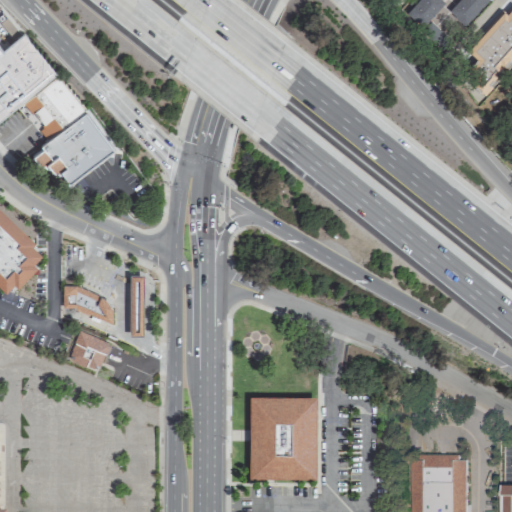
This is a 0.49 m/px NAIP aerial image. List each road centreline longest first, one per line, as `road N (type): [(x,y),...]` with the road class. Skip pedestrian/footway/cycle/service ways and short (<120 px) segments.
road 1 (primary): [(203,511),(204,180),(236,64)]
road 2 (motorway): [(183,168),(511,366)]
road 3 (motorway): [(256,116),(511,319)]
road 4 (residential): [(217,278),(394,347),(511,413)]
road 5 (motorway): [(511,251),(275,63)]
road 6 (primary): [(173,260),(172,511)]
road 7 (motorway): [(22,0),(183,168)]
road 8 (motorway): [(204,375),(229,224),(252,220),(287,231)]
road 9 (motorway): [(511,189),(375,37)]
road 10 (tertiary): [(0,168),(55,209),(173,260)]
road 11 (primary): [(204,409),(189,379),(186,287),(173,260)]
road 12 (primary): [(219,52),(183,168)]
